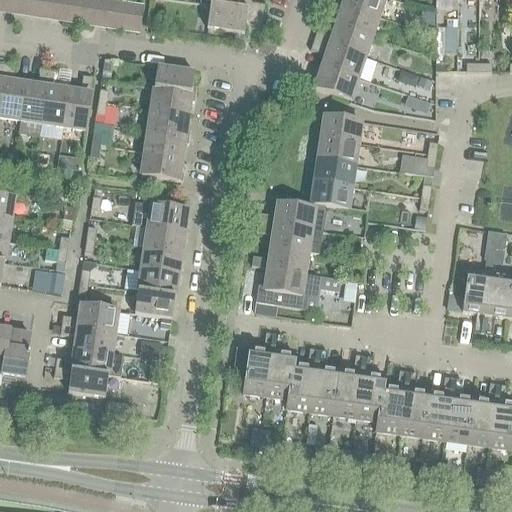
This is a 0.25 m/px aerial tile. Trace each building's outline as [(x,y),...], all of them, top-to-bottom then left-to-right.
[(18,13),(20,0),(17,0),(4,0),(3,10),(18,13)] [(35,3),(20,0),(18,13),(33,15),(35,3)] [(264,7),(262,7),(247,4),(248,0),(210,0),(209,8),(262,17),(264,7)] [(377,20),(383,0),(326,0),(326,3),(377,20)] [(370,41),(377,20),(326,3),(323,12),(338,17),(335,29),(370,41)] [(77,22),(79,9),(64,7),(62,20),(77,22)] [(262,17),(209,8),(206,31),(243,36),(245,23),(261,26),(262,17)] [(94,12),(79,9),(77,22),(92,24),(94,12)] [(122,29),(137,31),(139,18),(124,16),(122,29)] [(312,44),(363,61),(370,41),(335,29),(331,40),(315,35),(312,44)] [(457,56),(457,30),(443,30),(442,56),(457,56)] [(356,82),(363,61),(312,44),(309,53),(325,58),(321,70),(356,82)] [(103,62),(101,75),(110,76),(112,64),(103,62)] [(434,75),(447,75),(447,66),(434,66),(434,75)] [(477,75),(477,67),(465,66),(465,75),(477,75)] [(0,120),(18,124),(24,87),(12,85),(15,69),(5,67),(0,101),(0,120)] [(477,75),(490,76),(490,67),(477,67),(477,75)] [(153,91),(194,97),(195,91),(191,90),(193,75),(156,69),(153,91)] [(314,91),(330,96),(349,103),(356,82),(321,70),(317,81),(301,76),(298,85),(314,90),(314,91)] [(40,127),(48,74),(38,72),(36,89),(24,87),(18,124),(40,127)] [(61,130),(67,93),(55,91),(57,75),(48,74),(40,127),(61,130)] [(89,96),(91,80),(81,79),(79,95),(67,93),(61,130),(83,134),(89,97),(89,96)] [(419,80),(416,89),(429,93),(431,85),(419,80)] [(149,113),(187,118),(189,104),(193,105),(194,97),(153,91),(149,113)] [(107,94),(98,92),(96,105),(105,106),(107,94)] [(420,103),(416,114),(425,117),(429,106),(420,103)] [(105,106),(96,105),(94,118),(103,119),(105,106)] [(146,134),(188,141),(189,134),(184,133),(187,118),(149,113),(146,134)] [(94,118),(93,126),(114,129),(115,121),(103,119),(94,118)] [(319,142),(356,147),(360,125),(323,120),(319,142)] [(187,147),(188,141),(146,134),(143,156),(180,162),(182,147),(187,147)] [(101,136),(92,135),(90,148),(99,149),(101,136)] [(319,142),(316,163),(353,169),(356,147),(319,142)] [(435,159),(436,147),(428,145),(426,158),(435,159)] [(99,149),(90,148),(88,160),(97,161),(99,149)] [(47,171),(49,158),(37,156),(35,169),(47,171)] [(178,176),(180,162),(143,156),(140,178),(181,184),(182,176),(178,176)] [(435,159),(426,158),(424,171),(433,172),(435,159)] [(316,163),(313,184),(350,190),(353,169),(316,163)] [(347,212),(350,190),(313,184),(310,207),(347,212)] [(430,190),(428,189),(421,188),(419,201),(428,202),(430,190)] [(0,222),(9,224),(13,201),(0,199),(0,222)] [(91,200),(89,212),(98,214),(100,201),(91,200)] [(428,202),(419,201),(417,213),(426,215),(428,202)] [(325,214),(313,212),(276,207),(274,219),(258,217),(256,226),(322,236),(325,214)] [(183,236),(186,214),(149,208),(146,230),(183,236)] [(73,211),(64,209),(62,222),(71,224),(73,211)] [(424,233),(426,220),(415,219),(413,232),(424,233)] [(0,243),(6,245),(9,224),(0,222),(0,243)] [(319,257),(322,236),(256,226),(255,236),(271,238),(269,250),(306,256),(307,255),(319,257)] [(93,244),(95,231),(87,230),(85,243),(93,244)] [(183,236),(146,230),(143,252),(180,257),(183,236)] [(492,253),(495,236),(485,235),(483,252),(492,253)] [(504,237),(495,236),(492,253),(502,255),(504,237)] [(66,254),(68,241),(59,240),(57,252),(66,254)] [(93,244),(85,243),(83,255),(92,257),(93,244)] [(303,277),(306,256),(269,250),(268,262),(251,260),(250,269),(266,272),(303,277)] [(46,251),(44,263),(55,265),(64,266),(66,254),(57,252),(46,251)] [(180,257),(143,252),(140,273),(177,279),(180,257)] [(347,260),(356,261),(357,253),(348,252),(347,260)] [(300,298),(303,277),(266,272),(263,292),(256,291),(254,306),(255,306),(276,309),(303,313),(306,298),(300,298)] [(461,316),(511,322),(511,277),(467,272),(461,316)] [(87,287),(89,274),(80,273),(78,285),(87,287)] [(177,279),(140,273),(136,294),(173,300),(177,279)] [(61,298),(64,278),(47,276),(44,295),(61,298)] [(78,285),(77,296),(76,298),(85,299),(87,287),(78,285)] [(173,300),(136,294),(133,316),(170,322),(173,300)] [(276,309),(255,306),(254,312),(253,316),(275,320),(275,315),(276,309)] [(61,319),(60,328),(113,336),(117,314),(80,309),(78,321),(61,319)] [(168,333),(170,323),(160,322),(159,331),(168,333)] [(480,337),(481,324),(474,323),(473,336),(480,337)] [(491,338),(492,326),(486,325),(484,337),(491,338)] [(73,352),(110,358),(113,336),(60,328),(58,338),(75,340),(73,352)] [(30,338),(8,334),(1,378),(23,382),(30,338)] [(269,350),(271,337),(264,336),(263,349),(269,350)] [(280,352),(282,339),(275,338),(274,351),(280,352)] [(163,364),(166,345),(153,343),(151,363),(163,364)] [(55,361),(53,371),(107,379),(119,381),(122,359),(110,358),(73,352),(71,364),(55,361)] [(313,366),(315,353),(308,352),(306,365),(313,366)] [(241,397),(264,400),(285,403),(284,412),(375,425),(374,435),(511,454),(511,453),(511,408),(383,391),(384,381),(293,369),(295,359),(247,353),(241,397)] [(324,367),(326,355),(319,354),(318,366),(324,367)] [(359,372),(361,360),(354,359),(352,371),(359,372)] [(370,374),(372,361),(365,360),(363,373),(370,374)] [(160,386),(163,366),(151,364),(148,384),(160,386)] [(103,401),(107,379),(53,371),(52,380),(68,383),(66,396),(103,401)] [(403,388),(405,375),(398,374),(396,387),(403,388)] [(414,390),(416,377),(409,376),(407,389),(414,390)] [(448,394),(450,382),(443,381),(441,393),(448,394)] [(459,396),(461,383),(454,382),(452,395),(459,396)] [(493,401),(495,388),(488,387),(486,400),(493,401)] [(504,402),(506,390),(499,389),(497,401),(504,402)] [(106,404),(104,416),(128,419),(130,407),(106,404)] [(19,414),(0,410),(0,424),(17,427),(19,414)] [(306,428),(303,447),(313,448),(315,429),(306,428)] [(248,449),(258,450),(260,433),(251,432),(248,449)] [(269,434),(260,433),(258,450),(267,451),(269,434)] [(292,463),(301,464),(303,447),(294,446),(292,463)] [(313,448),(303,447),(301,464),(310,466),(313,448)] [(329,452),(327,468),(338,469),(340,453),(329,452)] [(338,469),(347,471),(350,454),(340,452),(340,453),(338,469)] [(359,455),(350,454),(347,471),(356,472),(359,455)] [(382,476),(392,477),(394,460),(385,458),(382,476)] [(404,461),(394,460),(392,477),(401,479),(404,461)] [(428,482),(437,483),(440,466),(430,465),(428,482)] [(449,467),(440,466),(437,483),(447,485),(449,467)] [(473,488),(482,490),(485,472),(476,471),(473,488)] [(494,474),(485,472),(482,490),(491,491),(494,474)] [(459,489),(460,481),(452,480),(451,489),(459,489)]
